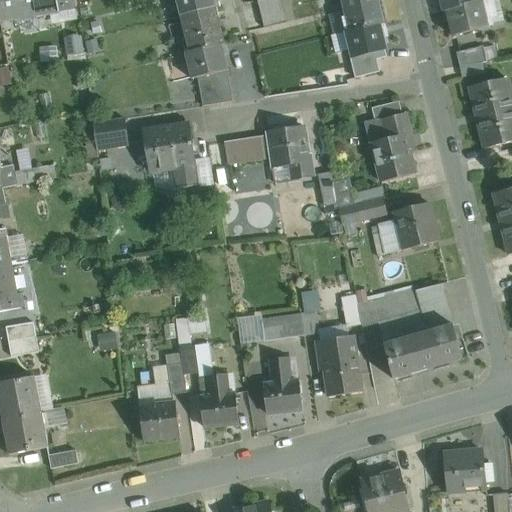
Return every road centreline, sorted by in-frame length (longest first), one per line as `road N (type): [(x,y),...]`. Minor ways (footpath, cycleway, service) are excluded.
road 1 (residential): [(435,84),(509,383)]
road 2 (residential): [(55,511),(298,449)]
road 3 (residential): [(298,449),(509,383)]
road 4 (residential): [(435,84),(235,115)]
